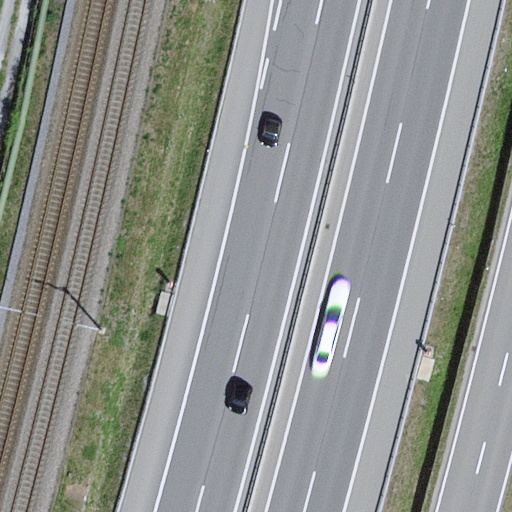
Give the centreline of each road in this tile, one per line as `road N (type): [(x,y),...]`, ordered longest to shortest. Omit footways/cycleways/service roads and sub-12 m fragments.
road 1 (motorway): [(315,0),(187,511)]
road 2 (motorway): [(302,511),(426,0)]
road 3 (primary): [(465,511),(511,337)]
road 4 (track): [(0,165),(26,0)]
